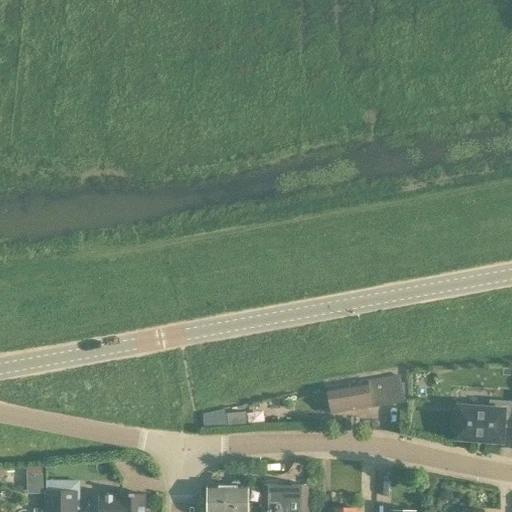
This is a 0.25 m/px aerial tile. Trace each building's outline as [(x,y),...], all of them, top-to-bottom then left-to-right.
[(331,414),(383,405),(403,402),(399,377),(385,379),(385,378),(326,388),(331,414)] [(459,407),(457,439),(501,443),(503,427),(511,427),(511,403),(490,402),(490,410),(459,407)] [(244,413),(228,415),(230,427),(245,425),(244,413)] [(316,427),(326,427),(326,417),(316,417),(316,427)] [(41,465),(26,466),(27,475),(42,474),(41,465)] [(307,511),(308,486),(242,486),(240,482),(233,482),(231,486),(208,486),(207,511),(307,511)] [(44,511),(77,511),(78,491),(44,491),(44,511)] [(143,511),(144,493),(99,493),(98,511),(148,511),(149,511),(148,511),(143,511)]
